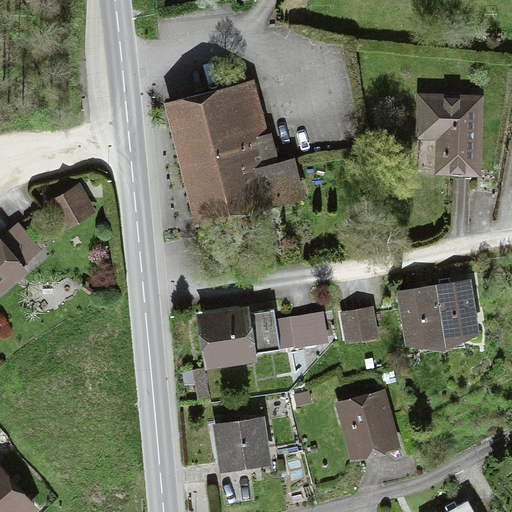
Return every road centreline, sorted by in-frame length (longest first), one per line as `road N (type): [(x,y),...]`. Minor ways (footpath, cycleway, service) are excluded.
road 1 (residential): [(143,295),(511,238)]
road 2 (secondary): [(121,61),(143,295)]
road 3 (secondary): [(143,295),(164,511)]
road 4 (residential): [(330,511),(438,474),(511,435)]
road 5 (residential): [(121,61),(226,39),(250,27),(268,0)]
road 6 (track): [(0,172),(129,140)]
